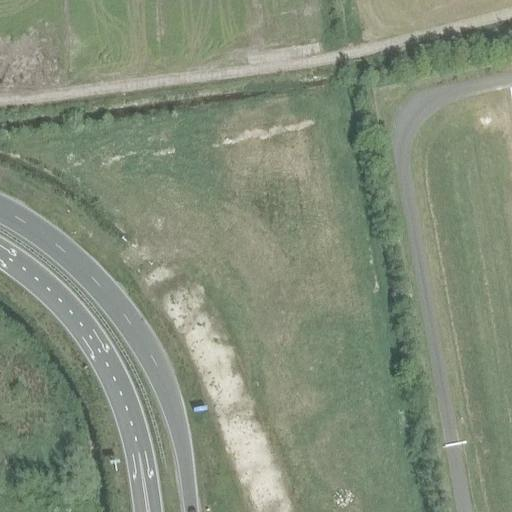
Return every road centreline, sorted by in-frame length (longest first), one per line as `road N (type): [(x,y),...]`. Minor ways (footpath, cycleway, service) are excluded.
road 1 (primary): [(191,511),(170,403),(135,331),(86,273),(0,209)]
road 2 (unknown): [(511,12),(317,59),(154,81)]
road 3 (primary): [(0,252),(60,300),(101,354),(137,446),(147,511)]
